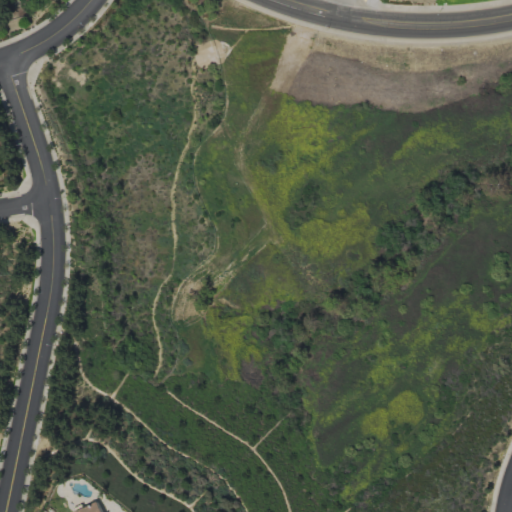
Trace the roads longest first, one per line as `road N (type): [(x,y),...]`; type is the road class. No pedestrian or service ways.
road 1 (residential): [(11,60),(40,150),(57,248),(7,511)]
road 2 (tertiary): [(295,0),(415,27),(511,17)]
